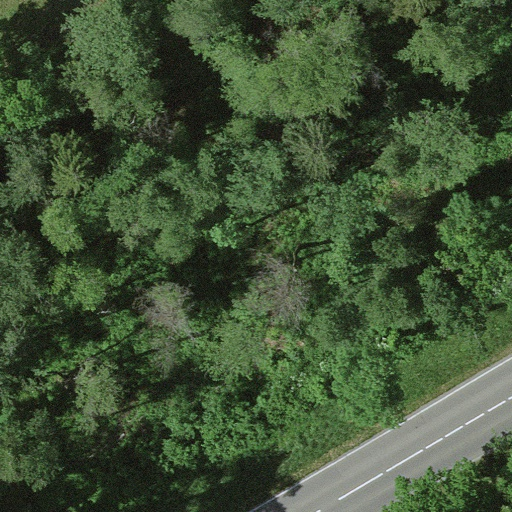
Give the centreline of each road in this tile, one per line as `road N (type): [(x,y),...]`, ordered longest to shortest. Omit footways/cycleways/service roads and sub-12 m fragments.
road 1 (secondary): [(511,397),(318,511)]
road 2 (track): [(0,103),(145,0)]
